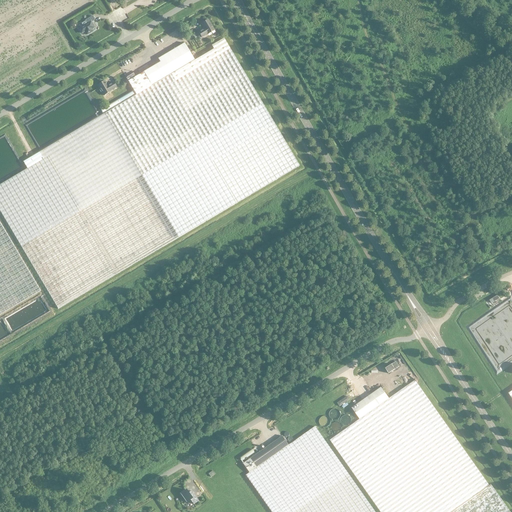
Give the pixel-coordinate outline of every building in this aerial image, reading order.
[(88,24),(79,29),(81,33),(85,31),(87,35),(93,31),(92,29),(94,27),(91,22),(95,20),(93,16),(86,20),(88,24)] [(208,20),(201,24),(204,29),(199,32),(202,37),(207,34),(208,34),(211,32),(211,33),(212,33),(211,32),(215,30),(208,20)] [(158,59),(160,62),(128,81),(136,95),(23,162),(26,166),(0,181),(0,214),(57,310),(177,239),(179,237),(299,166),(224,38),(212,45),(214,49),(195,60),(184,43),(158,59)] [(105,81),(98,85),(104,95),(111,91),(117,87),(114,82),(108,86),(105,81)] [(0,315),(41,291),(0,222),(0,315)] [(415,380),(389,398),(381,387),(352,408),(360,419),(330,440),(380,511),(449,511),(489,485),(415,380)] [(350,400),(348,396),(338,403),(340,406),(350,400)] [(272,511),(375,511),(315,426),(289,445),(283,436),(243,464),(249,473),(246,475),(272,511)] [(510,511),(491,484),(451,511),(510,511)] [(192,503),(193,503),(194,504),(198,501),(191,491),(191,492),(190,493),(188,493),(186,489),(180,493),(187,502),(188,503),(189,503),(190,504),(191,504),(192,503)]
